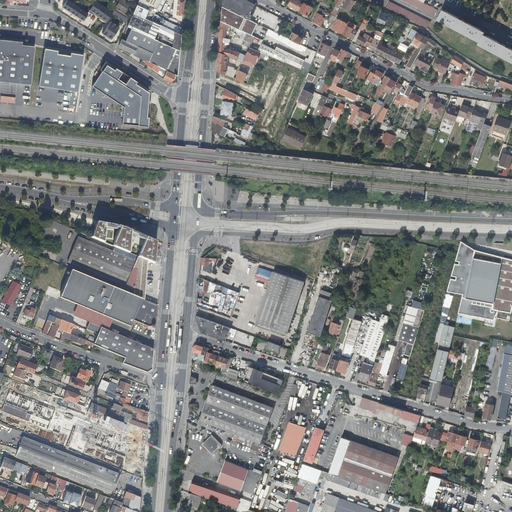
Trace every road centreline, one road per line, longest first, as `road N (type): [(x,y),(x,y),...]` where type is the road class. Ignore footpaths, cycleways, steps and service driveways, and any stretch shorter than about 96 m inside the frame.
road 1 (residential): [(185,334),(457,420),(511,428)]
road 2 (tertiary): [(194,233),(302,236),(351,228),(511,236)]
road 3 (tertiary): [(511,220),(195,209)]
road 4 (residential): [(267,5),(418,84),(511,101)]
road 5 (residential): [(0,322),(159,381)]
road 6 (residential): [(48,13),(183,94)]
road 7 (primary): [(172,228),(159,381)]
road 8 (unknown): [(156,456),(32,411),(20,417)]
road 9 (tertiary): [(42,195),(172,228)]
road 10 (tertiary): [(174,207),(42,195)]
road 11 (primary): [(159,381),(151,511)]
road 12 (primary): [(167,511),(181,383)]
